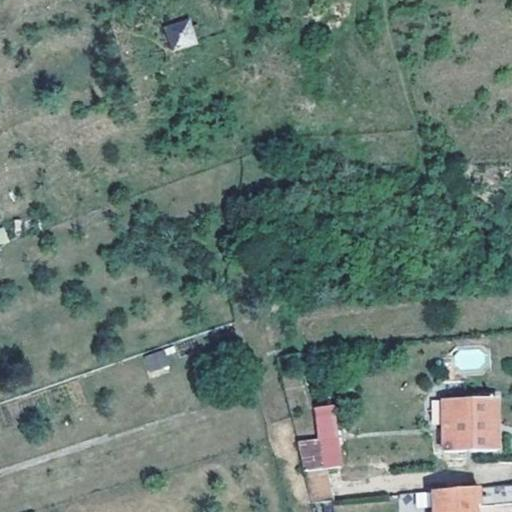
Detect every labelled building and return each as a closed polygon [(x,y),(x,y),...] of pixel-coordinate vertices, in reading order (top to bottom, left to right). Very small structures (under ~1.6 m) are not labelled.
[(163,27),(172,53),(199,42),(189,17),(163,27)] [(0,228),(0,244),(8,242),(5,227),(0,228)] [(141,357),(148,372),(170,363),(164,348),(141,357)] [(444,399),(445,452),(496,451),(495,399),(444,399)] [(314,410),(322,469),(339,467),(331,408),(314,410)] [(331,497),(326,470),(306,474),(311,501),(331,497)] [(440,490),(432,490),(432,511),(474,511),(475,508),(479,508),(479,488),(440,490)]
